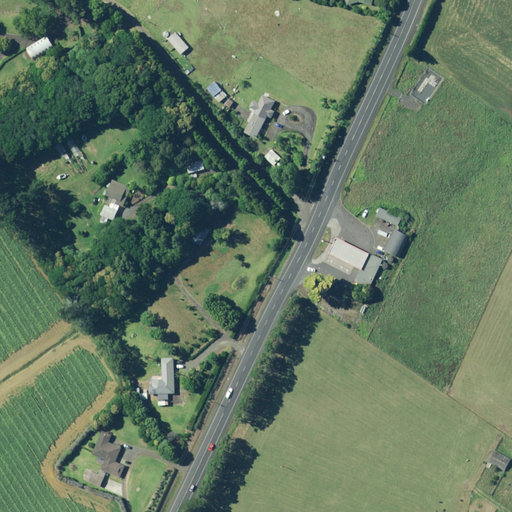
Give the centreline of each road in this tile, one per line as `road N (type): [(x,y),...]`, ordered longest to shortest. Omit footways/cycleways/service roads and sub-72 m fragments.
road 1 (secondary): [(414,0),(175,511)]
road 2 (unknown): [(244,156),(283,123),(303,126),(305,147),(286,199)]
